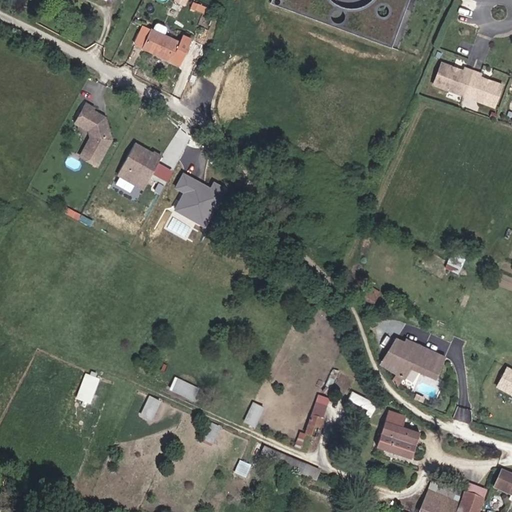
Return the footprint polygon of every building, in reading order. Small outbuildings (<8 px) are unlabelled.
[(271,0),(270,5),(389,47),(405,0),(271,0)] [(163,38),(165,32),(165,30),(157,26),(155,27),(152,33),(163,38)] [(152,33),(142,28),(133,48),(171,65),(179,46),(163,38),(152,33)] [(496,111),(503,90),(481,82),(482,79),(466,74),(465,77),(443,69),(436,90),(496,111)] [(103,165),(117,139),(111,117),(109,118),(106,116),(106,114),(99,110),(100,107),(93,103),(85,117),(98,124),(95,130),(97,136),(86,155),(103,165)] [(98,124),(85,117),(82,122),(95,130),(98,124)] [(156,171),(158,168),(160,169),(167,157),(159,152),(158,153),(141,143),(123,174),(143,185),(147,179),(153,182),(158,172),(156,171)] [(173,209),(206,227),(226,191),(212,184),(211,187),(184,172),(175,188),(182,192),(173,209)] [(149,189),(153,182),(147,179),(143,185),(149,189)] [(449,266),(447,270),(459,275),(461,271),(467,254),(455,249),(449,266)] [(366,297),(375,301),(381,294),(382,292),(372,287),(371,290),(366,297)] [(375,301),(366,297),(364,300),(372,306),(375,301)] [(394,378),(401,384),(414,367),(437,377),(445,358),(394,334),(381,355),(385,357),(381,363),(397,374),(394,378)] [(511,367),(507,365),(494,387),(511,396),(511,367)] [(102,378),(88,373),(78,399),(92,404),(102,378)] [(201,388),(179,377),(173,390),(196,401),(201,388)] [(374,412),(379,404),(354,391),(349,399),(374,412)] [(163,401),(151,395),(142,416),(154,420),(163,401)] [(267,408),(255,402),(245,421),(257,427),(267,408)] [(406,417),(389,410),(376,445),(411,458),(420,432),(404,426),(406,417)] [(326,418),(315,414),(307,434),(314,436),(317,426),(323,428),(326,418)] [(222,426),(211,421),(201,443),(213,448),(222,426)] [(307,437),(301,435),(297,446),(303,448),(307,437)] [(307,464),(266,446),(261,456),(303,474),(307,464)] [(253,465),(242,460),(236,474),(248,478),(253,465)] [(511,474),(502,471),(495,487),(511,494),(511,474)] [(455,511),(463,493),(431,480),(416,511),(438,511),(441,508),(450,511),(455,511)] [(476,511),(486,490),(467,483),(463,493),(455,511),(476,511)]
